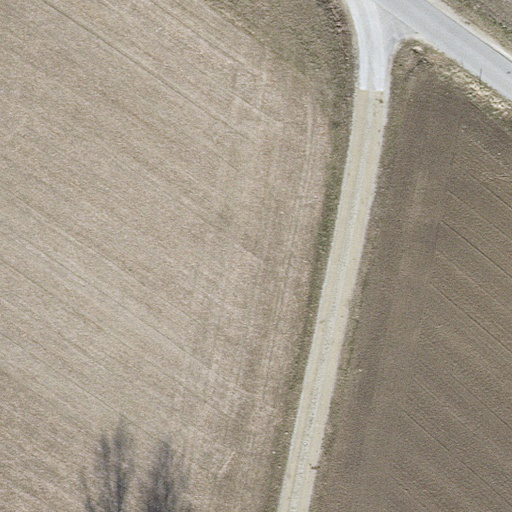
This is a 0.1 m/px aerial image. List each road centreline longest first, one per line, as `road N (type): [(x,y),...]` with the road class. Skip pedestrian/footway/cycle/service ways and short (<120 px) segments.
road 1 (track): [(386,0),(370,148),(298,511)]
road 2 (tertiary): [(511,79),(401,0)]
